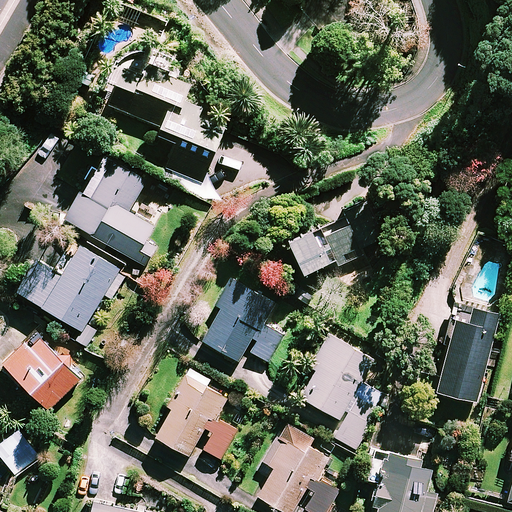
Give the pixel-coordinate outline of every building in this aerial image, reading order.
[(152,62),(151,60),(149,58),(147,56),(145,54),(142,53),(140,52),(137,52),(135,52),(132,52),(129,53),(127,54),(125,55),(123,57),(121,59),(119,61),(102,103),(157,125),(153,133),(173,141),(163,166),(199,181),(221,127),(194,117),(198,107),(181,100),(188,82),(170,75),(172,70),(152,62)] [(144,180),(101,155),(64,219),(144,264),(153,247),(143,241),(152,225),(126,211),(144,180)] [(333,206),(314,214),(317,221),(279,238),(295,275),(333,258),(336,265),(379,246),(353,185),(329,196),(333,206)] [(18,238),(3,231),(0,236),(0,250),(9,256),(18,238)] [(125,273),(76,243),(58,273),(33,258),(13,290),(79,330),(101,293),(110,298),(125,273)] [(276,303),(227,275),(208,308),(216,312),(200,340),(235,361),(242,350),(267,364),(283,336),(264,324),(276,303)] [(494,314),(453,304),(433,391),(474,400),(494,314)] [(80,375),(31,326),(0,357),(0,364),(45,410),(80,375)] [(338,418),(358,381),(371,358),(325,333),(310,361),(315,364),(298,396),(338,418)] [(207,379),(187,368),(151,435),(187,455),(202,426),(211,431),(202,448),(220,459),(235,430),(213,418),(225,397),(204,385),(207,379)] [(358,381),(338,418),(341,420),(332,436),(354,449),(368,423),(364,421),(380,393),(358,381)] [(311,438),(285,424),(260,471),(268,476),(257,497),(285,511),(289,511),(294,502),(312,511),(325,511),(337,489),(315,477),(326,457),(306,446),(311,438)] [(0,438),(0,458),(14,476),(38,458),(14,428),(0,438)] [(422,494),(428,469),(415,466),(417,458),(367,446),(359,478),(372,481),(367,503),(375,505),(372,511),(430,511),(434,497),(422,494)] [(511,462),(503,499),(511,501),(511,462)] [(145,511),(88,499),(85,511),(145,511)]
